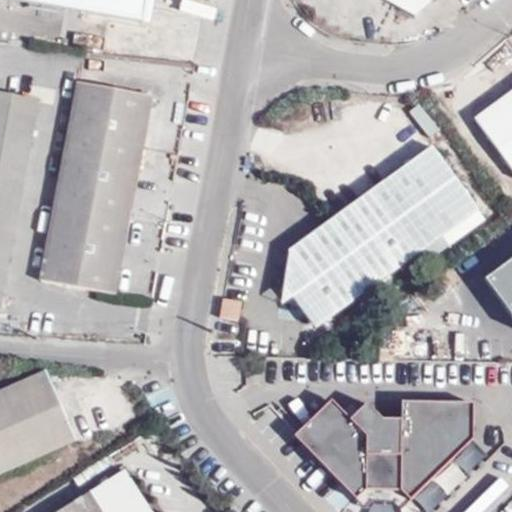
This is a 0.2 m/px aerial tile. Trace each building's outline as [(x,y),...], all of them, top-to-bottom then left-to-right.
[(5,0),(143,24),(146,0),(5,0)] [(383,0),(415,17),(433,0),(383,0)] [(114,294),(151,96),(77,83),(40,281),(114,294)] [(511,93),(473,121),(511,173),(511,93)] [(0,309),(1,310),(40,102),(0,94),(0,309)] [(477,211),(432,149),(349,208),(395,270),(477,211)] [(395,270),(349,208),(329,223),(288,253),(280,306),(291,298),(313,329),(395,270)] [(511,257),(494,271),(511,292),(511,257)] [(240,304),(222,301),(219,319),(237,322),(240,304)] [(262,386),(262,370),(245,370),(245,386),(262,386)] [(0,391),(0,474),(76,440),(46,373),(0,391)] [(403,403),(403,420),(381,420),(365,404),(358,412),(366,421),(357,429),(349,420),(347,422),(337,412),(328,403),(295,435),(304,444),(312,453),(310,455),(329,474),(331,472),(354,496),(359,491),(404,492),(409,497),(433,474),(435,476),(454,458),(472,440),(472,404),(403,403)] [(358,412),(349,420),(357,429),(366,421),(358,412)] [(151,511),(125,470),(60,511),(151,511)] [(393,503),(400,511),(435,476),(433,474),(409,497),(404,492),(359,491),(354,496),(331,472),(329,474),(363,510),(370,503),(393,503)]
